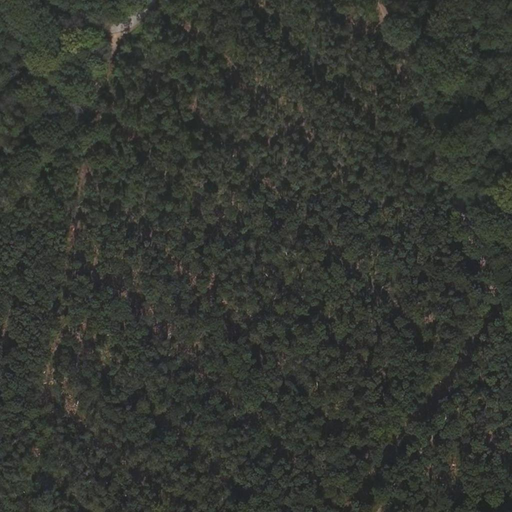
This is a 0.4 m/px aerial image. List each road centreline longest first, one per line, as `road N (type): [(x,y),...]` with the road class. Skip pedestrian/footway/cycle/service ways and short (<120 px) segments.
road 1 (track): [(378,0),(511,323)]
road 2 (track): [(131,17),(68,141),(32,188),(0,211)]
